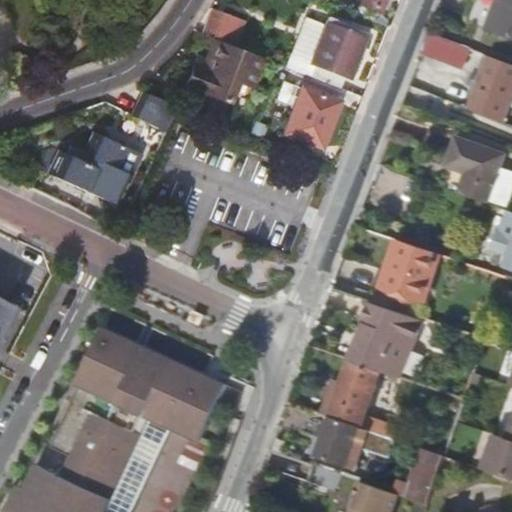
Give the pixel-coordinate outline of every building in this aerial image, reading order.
[(360,0),(359,3),(380,11),(384,0),(360,0)] [(511,0),(494,0),(492,7),(474,0),(472,0),(466,16),(486,24),(485,27),(511,37),(511,0)] [(210,9),(200,34),(212,38),(233,46),(242,21),(210,9)] [(291,53),(311,61),(326,23),(308,17),(300,36),(298,35),(291,53)] [(317,65),(313,77),(341,88),(345,76),(349,78),(364,38),(350,33),(352,27),(328,17),(326,23),(311,61),(311,62),(317,65)] [(467,69),(476,47),(433,30),(424,52),(467,69)] [(253,89),(265,59),(233,46),(212,38),(201,66),(191,62),(182,85),(192,89),(185,108),(221,122),(237,83),(253,89)] [(511,66),(491,60),(469,122),(511,135),(511,66)] [(294,106),(284,133),(323,148),(341,102),(302,87),(301,89),(284,83),(278,99),(294,106)] [(178,105),(145,92),(136,117),(167,129),(178,105)] [(253,122),(249,133),(261,138),(266,127),(253,122)] [(62,152),(51,174),(116,205),(130,176),(112,167),(122,145),(93,132),(84,151),(74,146),(69,156),(62,152)] [(466,174),(458,193),(487,203),(487,202),(499,168),(504,155),(455,138),(445,167),(466,174)] [(511,172),(499,168),(487,202),(505,208),(511,188),(511,172)] [(511,212),(507,211),(500,231),(498,230),(491,249),(508,255),(504,267),(511,269),(511,212)] [(441,254),(398,240),(383,288),(425,302),(441,254)] [(426,319),(372,301),(363,323),(367,324),(361,336),(357,346),(351,359),(351,362),(381,371),(402,378),(426,319)] [(213,377),(104,326),(93,350),(91,349),(76,382),(79,384),(49,448),(69,456),(59,477),(33,465),(23,488),(17,486),(4,511),(102,511),(148,416),(197,440),(225,381),(214,376),(213,377)] [(353,345),(357,346),(361,336),(357,335),(353,345)] [(486,339),(476,336),(469,357),(479,360),(486,339)] [(381,371),(351,362),(331,418),(362,428),(365,418),(381,371)] [(286,411),(282,420),(298,426),(301,417),(286,411)] [(362,428),(331,418),(317,457),(357,471),(366,442),(370,431),(362,428)] [(375,422),(365,418),(362,428),(370,431),(372,432),(375,422)] [(386,425),(375,422),(372,432),(383,435),(386,425)] [(397,429),(386,425),(383,435),(393,439),(397,429)] [(511,429),(509,438),(495,433),(483,469),(511,479),(511,429)] [(372,432),(370,431),(366,442),(390,450),(393,439),(383,435),(372,432)] [(429,505),(445,457),(431,452),(425,470),(428,471),(422,489),(405,483),(401,496),(429,505)] [(392,511),(399,495),(360,482),(355,497),(357,501),(354,510),(349,511),(392,511)]
